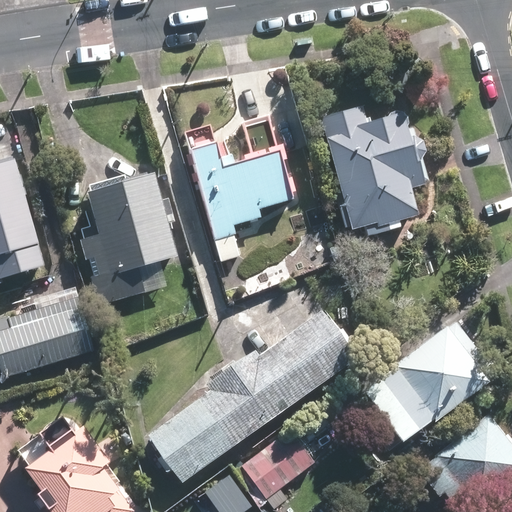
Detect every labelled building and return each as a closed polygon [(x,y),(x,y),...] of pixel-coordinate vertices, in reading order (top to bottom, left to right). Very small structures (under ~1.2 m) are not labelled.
[(353,112),(310,124),(343,244),(413,225),(405,197),(426,191),(411,134),(399,138),(394,119),(358,129),(353,112)] [(206,128),(177,136),(213,266),(237,259),(229,231),(257,223),(254,215),(290,206),(266,119),(237,127),(246,158),(217,166),(206,128)] [(4,164),(0,165),(0,282),(38,271),(4,164)] [(73,245),(92,309),(163,288),(157,267),(172,263),(163,232),(172,229),(164,203),(155,206),(146,178),(78,198),(87,229),(77,232),(81,243),(73,245)] [(30,313),(0,321),(0,382),(86,361),(69,296),(28,306),(30,313)] [(138,441),(173,490),(346,368),(312,319),(247,365),(241,356),(196,388),(202,396),(138,441)] [(448,324),(357,394),(399,448),(490,379),(448,324)] [(511,454),(482,418),(410,477),(432,503),(438,498),(449,511),(474,511),(511,481),(511,454)] [(132,511),(74,432),(62,440),(51,425),(27,443),(37,457),(10,477),(35,511),(132,511)] [(287,432),(239,470),(264,502),(312,464),(287,432)]
